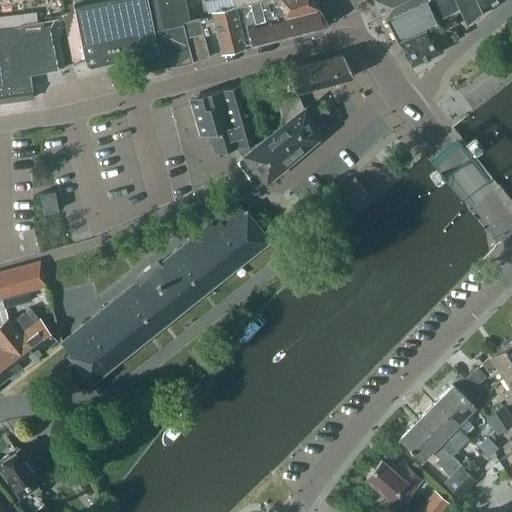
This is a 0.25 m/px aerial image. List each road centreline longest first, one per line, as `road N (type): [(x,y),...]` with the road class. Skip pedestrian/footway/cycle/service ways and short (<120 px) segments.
road 1 (residential): [(348,37),(0,123)]
road 2 (unclassified): [(291,511),(511,270)]
road 3 (unclassified): [(511,232),(405,102)]
road 4 (residential): [(266,196),(394,88)]
road 5 (residential): [(405,102),(511,7)]
